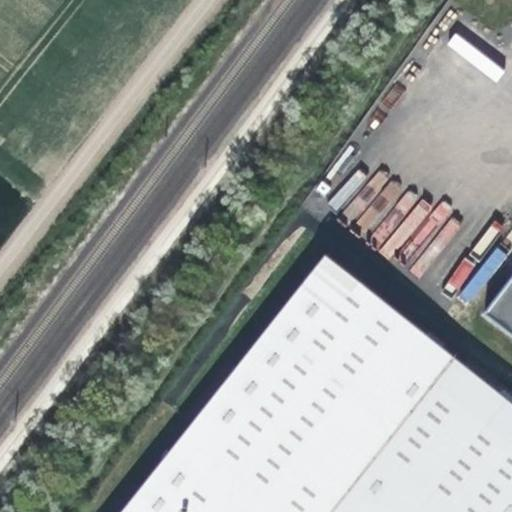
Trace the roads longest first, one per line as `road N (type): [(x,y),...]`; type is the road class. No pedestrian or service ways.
road 1 (track): [(61,511),(423,0)]
road 2 (track): [(0,266),(205,0)]
